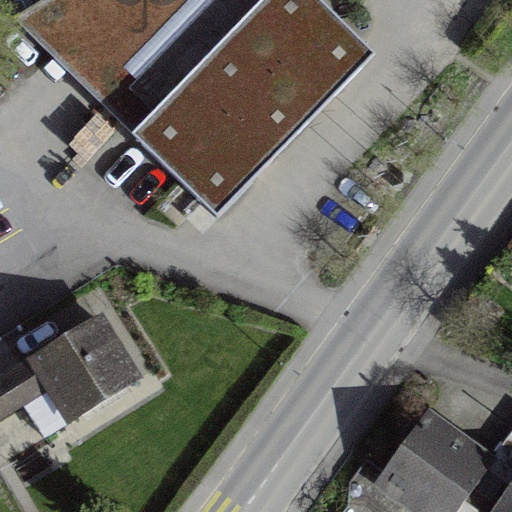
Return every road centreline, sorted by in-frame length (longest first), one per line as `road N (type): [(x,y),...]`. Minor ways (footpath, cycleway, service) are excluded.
road 1 (residential): [(511,149),(376,337)]
road 2 (residential): [(376,337),(254,511)]
road 3 (residential): [(511,386),(376,337)]
